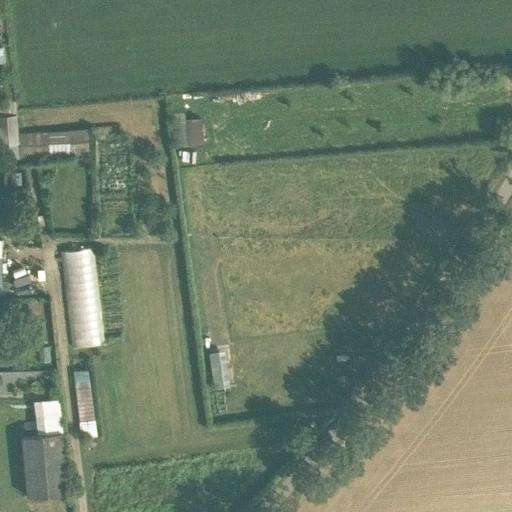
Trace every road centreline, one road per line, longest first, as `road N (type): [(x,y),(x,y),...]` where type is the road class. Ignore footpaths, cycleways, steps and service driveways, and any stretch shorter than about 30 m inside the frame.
road 1 (unclassified): [(264,511),(397,351),(511,179)]
road 2 (track): [(80,511),(51,251),(31,170)]
